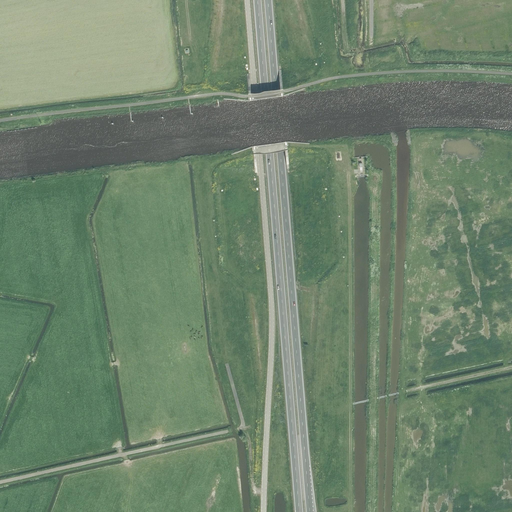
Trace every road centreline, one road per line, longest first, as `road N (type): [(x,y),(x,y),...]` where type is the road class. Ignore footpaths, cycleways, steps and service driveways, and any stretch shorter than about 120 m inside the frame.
road 1 (trunk): [(309,511),(267,0)]
road 2 (trunk): [(257,0),(299,511)]
road 3 (unclassified): [(246,0),(270,284),(263,511)]
road 4 (track): [(350,511),(345,146),(290,146)]
road 5 (track): [(263,494),(252,485),(223,351),(209,168)]
road 6 (unclassified): [(0,120),(248,96)]
road 7 (track): [(0,482),(227,431)]
